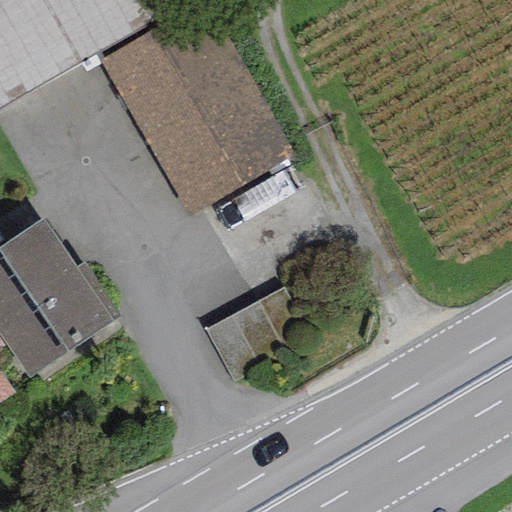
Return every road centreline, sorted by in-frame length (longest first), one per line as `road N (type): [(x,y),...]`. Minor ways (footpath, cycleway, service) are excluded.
road 1 (primary): [(511,323),(190,511)]
road 2 (primary): [(323,511),(511,401)]
